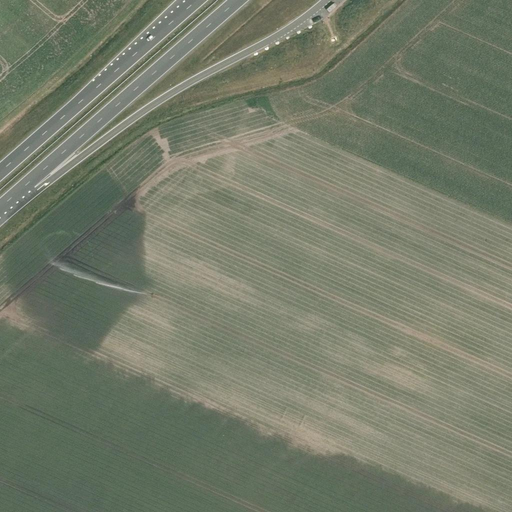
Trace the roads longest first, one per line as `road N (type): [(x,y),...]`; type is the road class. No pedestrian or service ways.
road 1 (trunk): [(4,204),(238,0)]
road 2 (trunk): [(4,204),(35,192),(145,110),(260,45)]
road 3 (trunk): [(195,0),(0,173)]
